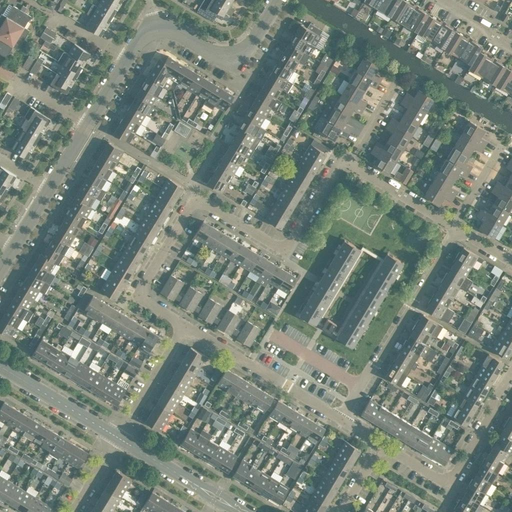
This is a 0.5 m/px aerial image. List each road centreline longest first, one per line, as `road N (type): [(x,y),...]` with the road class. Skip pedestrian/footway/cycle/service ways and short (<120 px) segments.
road 1 (tertiary): [(0,272),(140,35),(175,29),(234,54),(252,45),(279,0)]
road 2 (residential): [(186,324),(142,296),(193,202),(283,243),(294,238),(338,163),(349,161)]
road 3 (residential): [(339,418),(458,230)]
road 4 (residential): [(382,445),(438,478),(457,472),(511,370)]
road 5 (residential): [(339,418),(186,324)]
road 6 (tertiary): [(240,511),(117,438)]
road 7 (tertiary): [(117,438),(0,366)]
road 8 (residential): [(117,438),(186,324)]
road 9 (residential): [(452,226),(349,161)]
